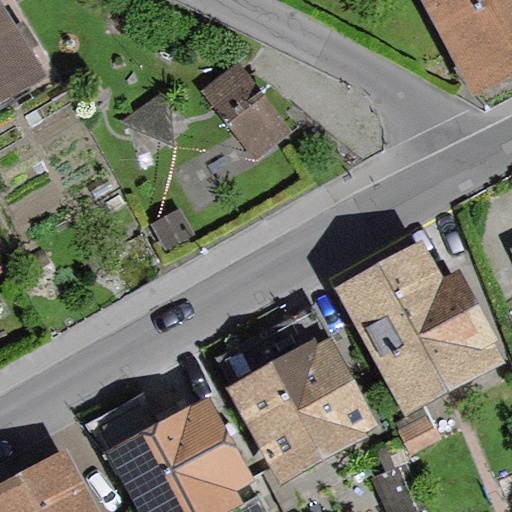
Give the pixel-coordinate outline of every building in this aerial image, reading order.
[(511,0),(430,0),(472,78),(511,57),(511,0)] [(0,95),(36,74),(0,14),(0,95)] [(254,153),(289,126),(241,63),(206,90),(254,153)] [(175,144),(167,89),(119,125),(175,144)] [(166,251),(193,236),(179,210),(151,225),(166,251)] [(438,293),(418,255),(348,291),(408,406),(494,361),(454,285),(438,293)] [(310,355),(292,323),(222,361),(284,473),(354,436),(352,432),(366,425),(346,389),(349,387),(326,346),(310,355)] [(264,511),(209,410),(157,438),(141,408),(103,428),(147,511),(264,511)] [(407,511),(420,507),(394,442),(376,449),(387,475),(377,479),(390,511),(407,511)] [(95,511),(83,489),(71,495),(56,468),(0,498),(0,511),(95,511)]
